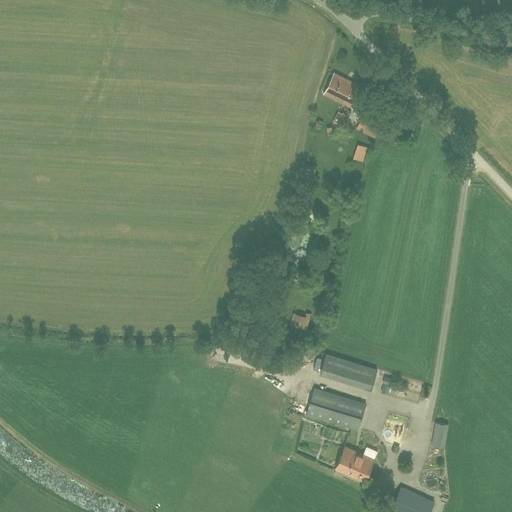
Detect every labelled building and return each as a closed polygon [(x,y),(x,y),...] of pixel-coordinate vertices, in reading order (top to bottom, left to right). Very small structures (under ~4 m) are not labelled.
[(324,94),(351,107),(361,87),(334,73),(324,94)] [(337,110),(332,122),(344,126),(349,114),(337,110)] [(356,129),(375,138),(382,122),(364,113),(356,129)] [(356,143),(351,158),(362,161),(367,146),(356,143)] [(305,312),(305,314),(295,314),(294,326),(309,327),(310,312),(305,312)] [(326,354),(320,373),(371,389),(377,369),(326,354)] [(366,404),(314,388),(306,414),(358,430),(366,404)] [(448,425),(436,423),(432,445),(444,447),(448,425)] [(374,459),(345,446),(335,468),(364,481),(374,459)] [(430,511),(435,501),(402,487),(392,509),(398,511),(430,511)]
